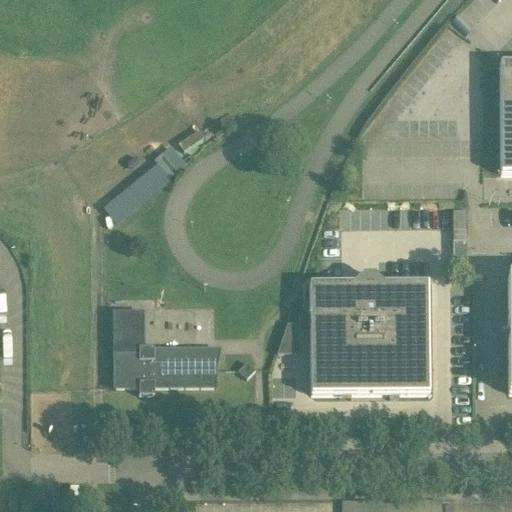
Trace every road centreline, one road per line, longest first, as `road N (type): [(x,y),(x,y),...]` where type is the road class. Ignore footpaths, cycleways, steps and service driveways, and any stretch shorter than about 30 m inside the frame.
road 1 (unclassified): [(145,472),(511,469)]
road 2 (track): [(97,473),(98,203)]
